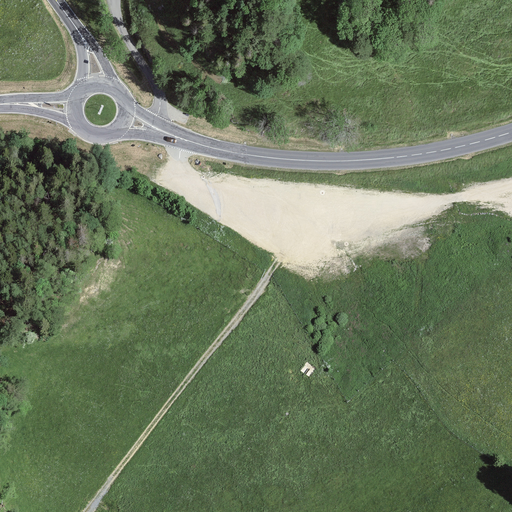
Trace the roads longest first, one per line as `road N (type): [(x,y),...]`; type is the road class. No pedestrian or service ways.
road 1 (secondary): [(153,128),(231,152),(335,160),(435,151),(511,132)]
road 2 (track): [(86,511),(264,278),(281,234)]
road 3 (unclassified): [(153,128),(156,90),(115,12)]
